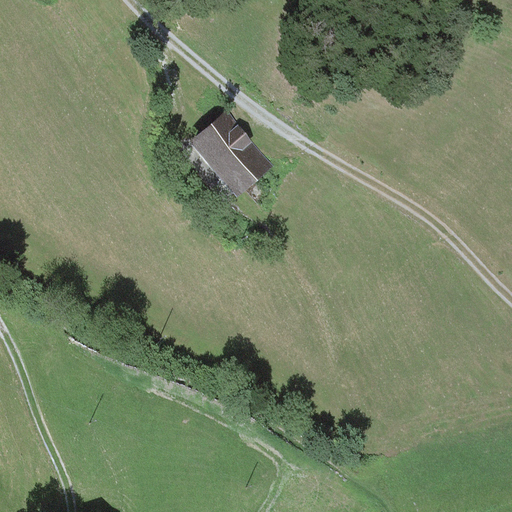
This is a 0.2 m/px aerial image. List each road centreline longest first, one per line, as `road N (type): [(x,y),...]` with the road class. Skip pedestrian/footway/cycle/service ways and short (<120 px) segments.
road 1 (track): [(130,0),(309,145),(438,223),(511,299)]
road 2 (track): [(0,322),(67,481),(72,511)]
